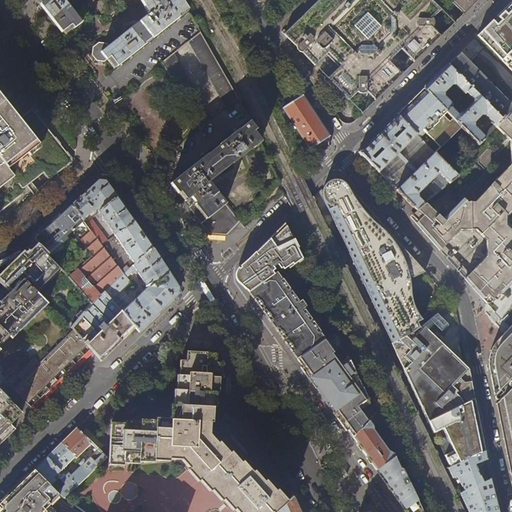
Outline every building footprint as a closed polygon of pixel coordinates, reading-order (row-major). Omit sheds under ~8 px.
[(36,0),(44,9),(58,28),(63,33),(72,26),(75,30),(82,24),(64,0),(63,0),(36,0)] [(111,57),(119,67),(189,11),(182,0),(168,0),(168,1),(167,0),(141,0),(149,15),(109,48),(102,53),(108,60),(111,57)] [(441,10),(431,0),(408,0),(407,1),(405,0),(317,0),(283,33),(296,46),(296,48),(297,49),(298,50),(301,51),(314,65),(328,52),(340,64),(327,78),(349,101),(358,93),(363,88),(367,93),(376,101),(382,95),(402,75),(389,61),(402,49),(415,63),(441,37),(433,28),(428,23),(433,19),(441,10)] [(453,0),(452,2),(464,15),(472,6),(478,0),(453,0)] [(511,0),(511,2),(496,16),(501,21),(496,25),(492,21),(477,35),(487,45),(501,60),(505,56),(509,60),(504,63),(511,71),(511,0)] [(267,41),(258,27),(243,37),(250,53),(267,41)] [(189,43),(226,109),(239,99),(202,33),(189,43)] [(102,53),(109,48),(106,44),(99,44),(93,49),(92,55),(97,61),(105,62),(107,60),(108,60),(102,53)] [(455,59),(448,65),(503,122),(511,112),(511,106),(471,65),(460,53),(455,59)] [(162,64),(199,130),(211,121),(174,54),(162,64)] [(119,67),(111,57),(108,60),(107,60),(115,70),(119,67)] [(486,115),(497,128),(503,122),(448,65),(434,79),(424,89),(462,127),(481,145),(486,139),(474,126),(474,123),(482,115),(486,115)] [(362,114),(349,101),(327,78),(318,86),(320,90),(327,101),(339,120),(345,124),(347,124),(354,122),(358,119),(362,114)] [(405,108),(397,115),(417,135),(422,130),(441,148),(462,127),(424,89),(405,108)] [(20,119),(13,111),(0,94),(0,210),(1,210),(24,193),(24,192),(24,191),(24,190),(23,189),(45,172),(50,179),(60,171),(64,167),(66,152),(31,110),(20,119)] [(310,149),(318,144),(330,136),(316,116),(302,95),(283,109),(310,149)] [(511,112),(503,122),(497,128),(510,141),(510,165),(474,203),(467,203),(463,199),(443,219),(441,219),(425,204),(417,211),(416,212),(421,217),(415,224),(422,233),(439,252),(459,230),(475,230),(485,240),(486,257),(466,278),(464,279),(472,289),(486,304),(489,304),(496,296),(500,291),(502,293),(511,283),(511,233),(505,226),(505,222),(505,218),(509,214),(511,209),(511,112)] [(417,135),(397,115),(394,118),(379,132),(362,149),(359,152),(362,155),(417,211),(425,204),(458,177),(417,135)] [(208,234),(226,235),(232,229),(239,222),(208,183),(232,164),(252,148),(252,147),(260,141),(253,132),(255,130),(249,122),(234,134),(219,146),(207,156),(170,184),(181,198),(185,202),(191,197),(195,202),(189,207),(208,234)] [(323,152),(318,144),(310,149),(316,159),(323,152)] [(86,191),(71,205),(83,221),(96,208),(99,213),(118,197),(112,189),(106,180),(98,179),(86,191)] [(390,233),(350,188),(347,185),(344,182),(340,180),(336,179),(333,179),(330,181),(328,182),(326,184),(323,187),(322,191),(322,196),(323,198),(328,209),(342,196),(374,231),(376,229),(383,239),(390,233)] [(424,273),(390,233),(383,239),(376,229),(374,231),(342,196),(328,209),(391,342),(415,332),(415,330),(419,327),(417,323),(420,321),(402,283),(424,273)] [(128,211),(118,197),(99,213),(115,236),(135,222),(128,211)] [(101,245),(83,221),(71,205),(54,221),(34,239),(41,246),(49,255),(67,240),(65,237),(71,232),(93,255),(68,277),(92,304),(104,292),(123,275),(114,263),(110,258),(101,245)] [(295,234),(289,221),(271,238),(238,270),(238,277),(240,281),(248,292),(279,269),(303,252),(295,234)] [(145,236),(135,222),(115,236),(132,261),(125,267),(120,259),(114,263),(123,275),(153,248),(145,236)] [(107,241),(101,245),(110,258),(116,253),(107,241)] [(61,269),(49,255),(41,246),(27,259),(23,255),(17,261),(0,279),(12,291),(6,297),(0,302),(2,305),(0,306),(0,443),(7,437),(14,430),(9,425),(21,413),(9,400),(9,399),(0,389),(0,357),(14,371),(5,380),(27,404),(87,345),(73,328),(72,329),(37,292),(61,269)] [(179,287),(167,270),(153,248),(123,275),(104,292),(135,327),(140,332),(160,313),(178,295),(179,287)] [(328,338),(279,269),(248,292),(262,311),(297,360),(328,338)] [(307,272),(297,280),(299,284),(310,276),(307,272)] [(135,327),(104,292),(92,304),(84,314),(80,319),(73,328),(87,345),(93,352),(101,361),(107,355),(123,339),(135,327)] [(511,377),(511,325),(500,337),(496,342),(493,346),(491,351),(489,355),(488,363),(488,367),(489,371),(495,400),(504,444),(510,475),(511,472),(511,377)] [(470,376),(420,328),(415,332),(391,342),(426,421),(474,399),(473,390),(470,376)] [(342,423),(353,438),(378,411),(379,410),(340,329),(328,338),(297,360),(308,376),(326,401),(342,423)] [(276,511),(286,503),(275,492),(273,493),(264,483),(262,484),(252,472),(250,474),(240,463),(238,464),(229,453),(227,455),(223,450),(217,444),(215,445),(207,436),(208,423),(210,423),(211,408),(213,408),(214,393),(216,393),(217,378),(219,378),(220,363),(216,363),(216,356),(198,355),(186,354),(185,361),(182,361),(181,376),(179,376),(178,390),(176,390),(175,405),(173,405),(172,421),(156,420),(156,422),(141,422),(141,424),(134,424),(126,423),(126,426),(111,425),(108,462),(124,463),(124,461),(139,462),(140,459),(154,460),(154,458),(169,459),(170,457),(182,458),(191,467),(189,469),(199,480),(201,479),(211,490),(212,489),(222,500),(224,498),(234,509),(236,508),(239,511),(276,511)] [(457,421),(470,415),(471,419),(478,418),(477,413),(474,399),(426,421),(432,434),(457,422),(457,421)] [(378,411),(353,438),(363,453),(376,470),(398,455),(395,454),(394,455),(393,453),(389,451),(374,431),(373,428),(378,428),(381,425),(384,424),(378,411)] [(438,446),(462,434),(457,422),(432,434),(438,446)] [(484,445),(480,428),(463,433),(462,434),(438,446),(448,468),(485,451),(484,445)] [(80,433),(76,429),(63,442),(62,443),(78,459),(81,462),(91,472),(105,458),(80,433)] [(59,446),(47,457),(61,470),(66,466),(68,467),(71,464),(69,462),(72,459),(74,461),(76,459),(77,460),(78,459),(62,443),(59,446)] [(485,451),(448,468),(453,477),(457,475),(459,479),(457,480),(458,482),(460,481),(464,490),(460,492),(469,511),(499,511),(490,479),(482,482),(482,481),(483,480),(481,475),(479,476),(474,465),(487,460),(485,451)] [(398,455),(376,470),(392,492),(405,511),(426,511),(399,454),(398,455)] [(36,468),(35,469),(49,482),(56,475),(65,483),(70,479),(63,472),(61,470),(47,457),(36,468)] [(77,485),(91,472),(81,462),(80,463),(82,466),(71,476),(65,470),(63,472),(70,479),(75,483),(77,485)] [(0,511),(55,511),(49,505),(60,494),(49,482),(35,469),(33,472),(21,483),(15,488),(0,503),(0,511)] [(293,497),(286,503),(276,511),(300,511),(293,497)]
